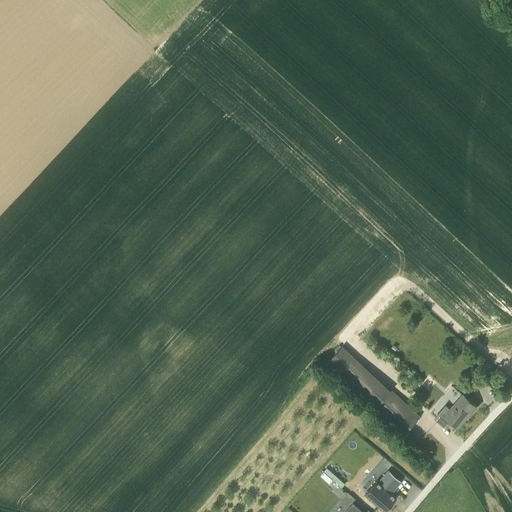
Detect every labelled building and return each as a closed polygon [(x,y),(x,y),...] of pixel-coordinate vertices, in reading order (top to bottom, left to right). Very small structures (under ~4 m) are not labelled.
[(344,349),(329,365),(375,404),(389,387),(344,349)] [(403,435),(420,417),(391,390),(374,409),(403,435)] [(451,421),(458,427),(476,406),(463,395),(451,409),(445,404),(434,417),(446,427),(451,421)] [(365,494),(384,511),(396,497),(391,492),(401,480),(390,471),(379,483),(377,481),(365,494)] [(363,511),(351,502),(342,511),(363,511)]
